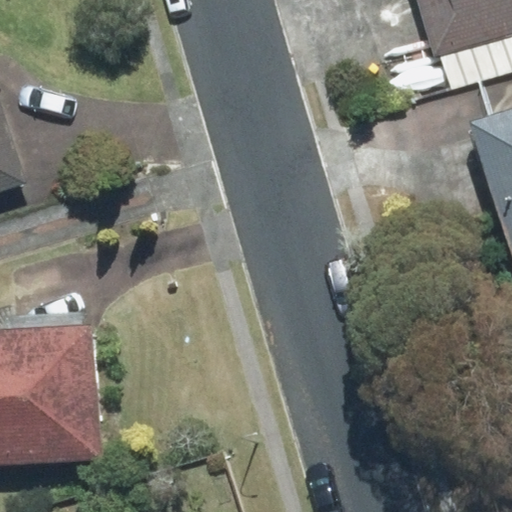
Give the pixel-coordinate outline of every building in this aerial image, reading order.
[(511,0),(414,0),(430,58),(442,55),(511,35),(511,0)] [(511,35),(442,55),(453,95),(511,78),(511,35)] [(0,207),(21,202),(0,120),(0,207)] [(511,130),(468,143),(511,297),(511,130)] [(0,343),(0,477),(95,477),(94,342),(0,343)]
